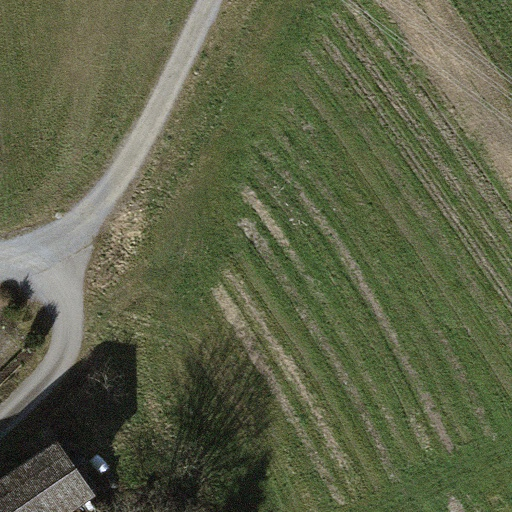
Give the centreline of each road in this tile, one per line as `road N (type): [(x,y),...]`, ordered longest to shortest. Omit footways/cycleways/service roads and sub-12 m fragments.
road 1 (track): [(0,250),(80,228),(131,164),(216,0)]
road 2 (track): [(0,423),(59,365),(80,228)]
